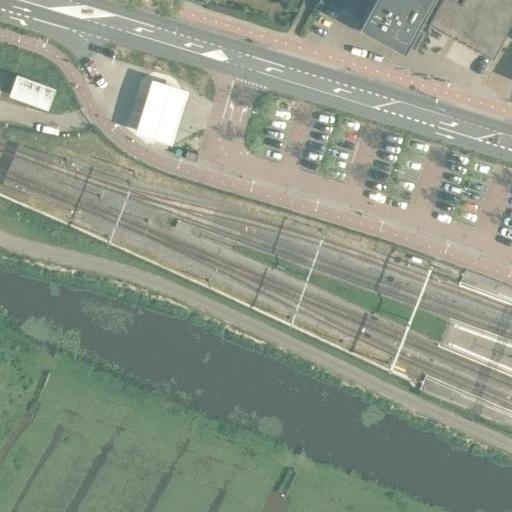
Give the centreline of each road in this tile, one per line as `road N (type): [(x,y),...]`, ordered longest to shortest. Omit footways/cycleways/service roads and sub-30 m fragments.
road 1 (primary): [(0,0),(467,143)]
road 2 (primary): [(480,119),(92,0)]
